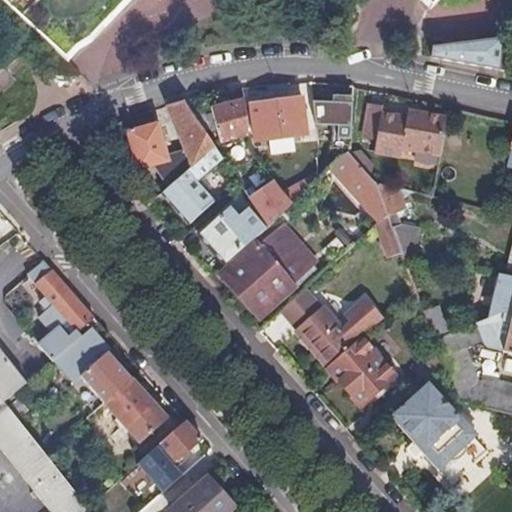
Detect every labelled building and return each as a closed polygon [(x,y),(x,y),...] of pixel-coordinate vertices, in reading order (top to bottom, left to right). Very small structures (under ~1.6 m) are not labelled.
[(0,0),(58,56),(80,34),(83,37),(98,22),(94,18),(108,4),(111,7),(117,0),(430,0),(435,4),(439,0),(0,0)] [(436,50),(435,59),(490,70),(504,72),(506,40),(436,50)] [(332,106),(312,105),(314,128),(331,128),(331,152),(349,152),(351,98),(332,99),(332,106)] [(306,137),(301,100),(249,107),(254,143),(306,137)] [(136,174),(151,169),(165,192),(214,150),(183,103),(165,109),(183,153),(166,157),(157,126),(126,135),(136,174)] [(209,111),(210,115),(215,131),(219,144),(239,139),(248,137),(244,104),(230,105),(209,111)] [(362,136),(376,138),(375,142),(373,155),(399,160),(401,152),(440,159),(445,121),(421,116),(420,123),(406,120),(382,116),(383,109),(368,106),(362,136)] [(421,116),(407,113),(406,120),(420,123),(421,116)] [(210,115),(205,117),(209,132),(215,131),(210,115)] [(209,173),(207,170),(220,159),(214,150),(165,192),(161,196),(188,225),(212,204),(195,184),(209,173)] [(315,156),(301,158),(285,199),(292,207),(317,184),(315,169),(315,156)] [(348,156),(348,157),(369,180),(372,168),(360,156),(348,156)] [(333,171),(357,200),(374,185),(369,180),(348,157),(333,171)] [(333,171),(331,172),(378,225),(381,223),(387,220),(375,187),(374,185),(357,200),(333,171)] [(275,187),(250,204),(267,229),(292,207),(285,199),(275,187)] [(397,192),(375,187),(387,220),(405,213),(397,192)] [(511,202),(506,201),(502,218),(511,220),(511,202)] [(221,217),(196,238),(223,268),(265,231),(246,210),(228,225),(221,217)] [(402,228),(392,231),(401,258),(415,260),(419,231),(402,228)] [(279,232),(258,251),(291,288),(311,269),(279,232)] [(257,250),(215,285),(228,300),(236,292),(258,317),(259,316),(227,278),(258,251),(257,250)] [(258,251),(227,278),(259,316),(291,288),(258,251)] [(76,344),(99,325),(95,320),(45,263),(29,277),(55,308),(40,320),(53,335),(39,347),(52,363),(76,344)] [(414,294),(408,275),(377,302),(389,316),(414,294)] [(511,280),(499,278),(496,293),(489,321),(505,315),(511,316),(511,280)] [(22,310),(36,293),(24,284),(11,301),(22,310)] [(321,309),(294,333),(327,371),(360,341),(383,321),(366,301),(345,319),(350,325),(341,332),(321,309)] [(437,309),(422,314),(433,344),(448,338),(437,309)] [(443,371),(454,403),(511,415),(511,387),(500,385),(482,382),(478,387),(464,349),(483,342),(486,348),(504,352),(504,353),(511,355),(511,316),(505,315),(489,321),(448,338),(433,344),(436,352),(443,371)] [(108,335),(99,325),(76,344),(85,354),(108,335)] [(360,409),(394,380),(360,341),(327,371),(360,409)] [(0,447),(50,511),(85,511),(87,510),(46,458),(3,404),(26,385),(0,351),(0,447)] [(436,352),(413,373),(425,387),(443,371),(436,352)] [(86,383),(78,390),(98,411),(105,405),(132,381),(109,354),(81,378),(86,383)] [(167,420),(132,381),(105,405),(140,445),(167,420)] [(396,419),(440,468),(472,439),(460,427),(428,391),(396,419)] [(465,422),(460,427),(472,439),(476,435),(465,422)] [(202,441),(186,423),(160,446),(175,464),(202,441)] [(114,511),(152,479),(139,464),(90,509),(91,511),(114,511)] [(230,511),(235,508),(208,478),(190,494),(170,511),(230,511)]
